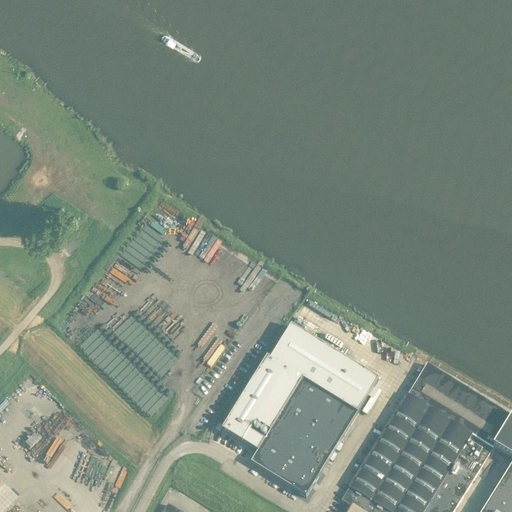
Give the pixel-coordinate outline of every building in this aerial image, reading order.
[(328,322),(335,312),(329,308),(322,318),(328,322)] [(267,359),(222,432),(257,454),(251,464),(306,498),(357,415),(378,382),(291,328),(270,361),(267,359)] [(408,351),(401,364),(407,367),(414,354),(408,351)] [(414,368),(419,359),(416,356),(410,365),(414,368)] [(395,511),(469,392),(427,366),(408,397),(407,396),(341,501),(352,508),(349,511),(395,511)] [(511,419),(469,392),(395,511),(454,511),(493,450),(511,419)] [(511,511),(511,418),(511,419),(493,450),(511,461),(511,466),(483,511),(511,511)]
